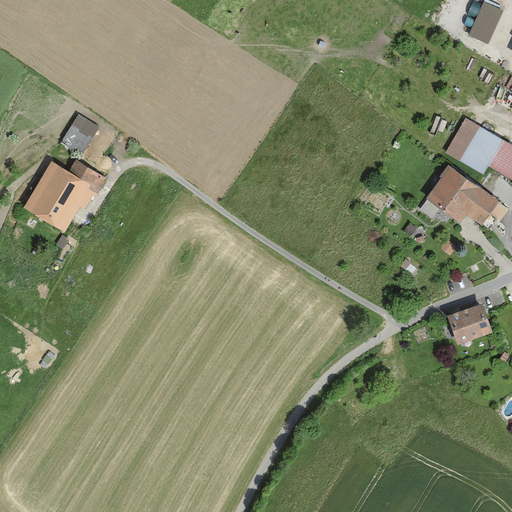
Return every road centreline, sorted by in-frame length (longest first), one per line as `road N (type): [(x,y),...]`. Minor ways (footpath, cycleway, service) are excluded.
road 1 (track): [(243,511),(315,388),(398,323)]
road 2 (residential): [(398,323),(511,279)]
